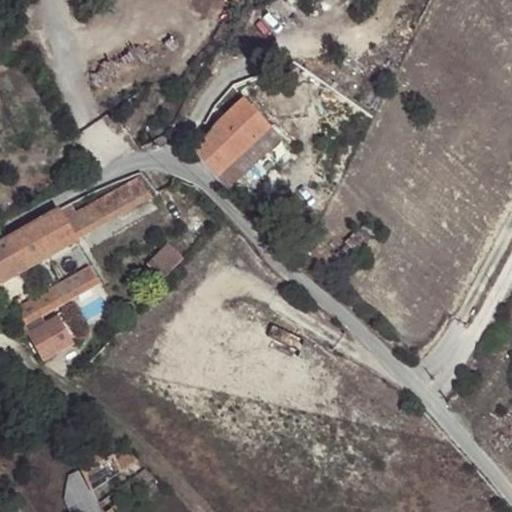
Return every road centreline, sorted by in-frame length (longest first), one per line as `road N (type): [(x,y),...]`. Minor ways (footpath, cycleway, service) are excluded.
road 1 (unclassified): [(0,232),(134,162),(170,163),(202,183),(283,271),(431,405),(511,498)]
road 2 (track): [(511,256),(431,405)]
